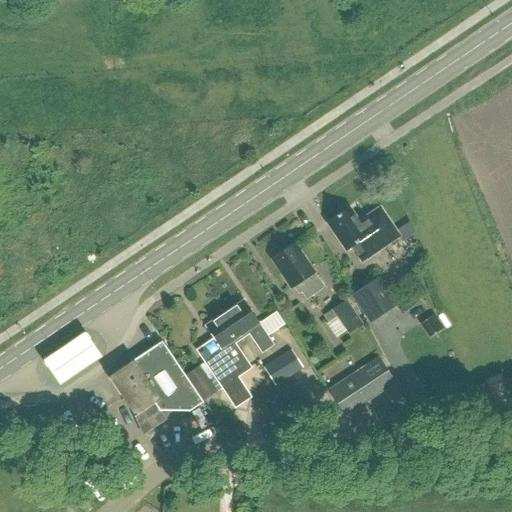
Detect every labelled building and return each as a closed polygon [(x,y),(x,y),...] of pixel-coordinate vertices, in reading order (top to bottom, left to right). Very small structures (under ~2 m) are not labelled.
[(346,251),(357,244),(366,258),(399,236),(380,209),(359,223),(349,208),(348,209),(346,205),(337,211),(340,214),(327,223),(346,251)] [(326,292),(295,245),(283,252),(280,252),(275,256),(274,258),(272,260),(281,273),(280,276),(289,289),(293,286),(297,292),(301,290),(310,303),(326,292)] [(399,304),(380,276),(355,293),(374,321),(399,304)] [(225,313),(242,339),(249,334),(262,353),(274,344),(268,335),(285,324),(276,312),(260,324),(244,300),(225,313)] [(349,334),(363,324),(347,300),(332,310),(349,334)] [(235,344),(242,339),(225,313),(206,326),(214,339),(196,351),(221,388),(231,382),(230,380),(251,366),(235,344)] [(189,412),(202,403),(161,342),(108,378),(146,433),(165,420),(159,412),(189,412)] [(274,386),(302,368),(291,350),(262,369),(274,386)] [(353,379),(366,400),(394,382),(381,361),(353,379)] [(356,407),(343,386),(331,393),(345,414),(356,407)]
